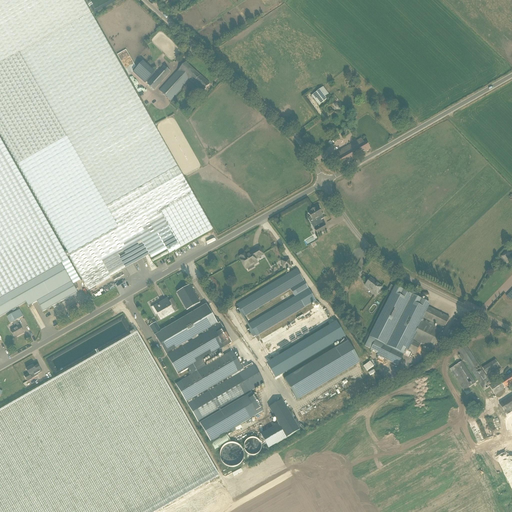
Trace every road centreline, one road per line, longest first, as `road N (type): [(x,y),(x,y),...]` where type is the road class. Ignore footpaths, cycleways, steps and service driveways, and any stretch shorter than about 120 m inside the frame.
road 1 (unclassified): [(0,368),(325,181)]
road 2 (unclassified): [(325,181),(288,129),(144,0)]
road 3 (unclassified): [(511,329),(387,263),(325,181)]
road 4 (unclassified): [(325,181),(511,74)]
